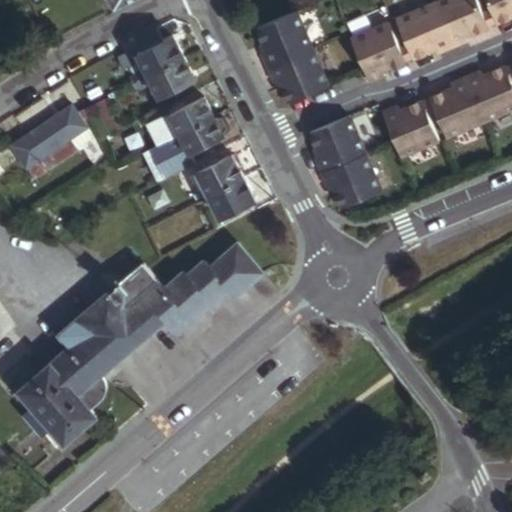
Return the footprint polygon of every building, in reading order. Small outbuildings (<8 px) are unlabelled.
[(133,0),(112,0),(117,8),(133,0)] [(488,29),(476,0),(446,0),(434,5),(453,49),(468,43),(466,37),(488,29)] [(511,0),(485,0),(496,25),(511,18),(511,0)] [(453,49),(434,5),(397,21),(414,60),(437,51),(439,55),(453,49)] [(0,59),(25,25),(0,7),(0,59)] [(315,52),(300,15),(259,33),(268,55),(264,56),(270,72),(315,52)] [(405,63),(389,25),(352,41),(370,85),(385,79),(383,73),(405,63)] [(187,59),(175,36),(163,41),(158,29),(136,40),(142,52),(137,55),(141,64),(130,69),(134,78),(129,81),(132,86),(187,59)] [(331,90),(315,52),(270,72),(276,86),(281,84),(291,107),(331,90)] [(198,81),(187,59),(132,86),(134,91),(140,89),(141,91),(153,86),(160,100),(198,81)] [(511,114),(511,84),(506,69),(484,78),(482,75),(467,81),(486,125),(511,114)] [(486,125),(467,81),(453,87),(454,91),(431,101),(448,141),(486,125)] [(125,129),(109,97),(86,109),(87,111),(101,137),(102,140),(125,129)] [(170,140),(216,118),(207,99),(171,115),(161,121),(170,140)] [(439,145),(422,105),(400,114),(398,110),(384,116),(403,160),(439,145)] [(161,121),(171,115),(168,108),(148,118),(161,144),(170,140),(161,121)] [(44,157),(87,130),(78,117),(74,109),(26,138),(39,160),(44,157)] [(101,137),(87,111),(78,117),(87,130),(44,157),(50,168),(101,137)] [(225,135),(228,130),(223,119),(216,118),(170,140),(161,144),(152,149),(167,180),(195,166),(190,156),(226,139),(225,135)] [(366,159),(349,121),(310,138),(320,161),(315,163),(321,178),(366,159)] [(39,160),(26,138),(16,144),(29,166),(39,160)] [(50,168),(44,157),(39,160),(29,166),(35,176),(50,168)] [(247,180),(236,157),(193,178),(204,201),(247,180)] [(381,195),(366,159),(321,178),(327,191),(332,189),(341,211),(381,195)] [(257,202),(247,180),(204,201),(207,205),(212,203),(220,219),(257,202)] [(234,299),(262,275),(237,245),(209,269),(203,263),(186,278),(183,274),(163,292),(141,267),(59,337),(71,350),(20,393),(30,405),(23,411),(47,439),(54,432),(67,446),(98,419),(92,412),(101,405),(104,402),(107,395),(108,387),(107,383),(104,378),(165,324),(176,337),(228,292),(234,299)] [(0,462),(0,482),(10,470),(0,462)]
